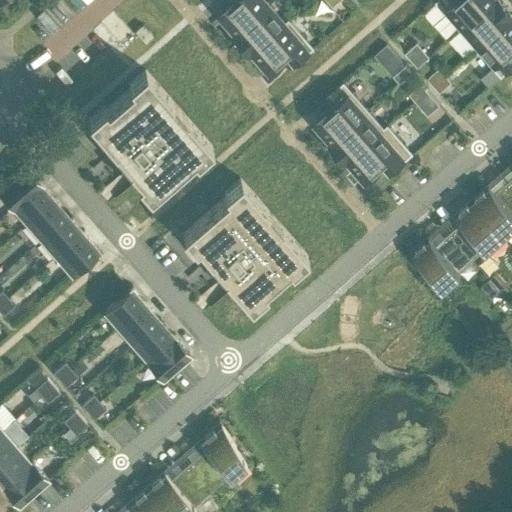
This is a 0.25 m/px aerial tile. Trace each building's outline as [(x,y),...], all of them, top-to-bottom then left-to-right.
[(270,3),(267,0),(235,0),(221,13),(238,32),(270,3)] [(493,1),(492,0),(435,0),(435,1),(460,29),(493,1)] [(476,47),(509,19),(510,18),(494,0),(493,0),(493,1),(460,29),(465,34),(476,47)] [(254,50),(287,21),(270,3),(238,32),(237,33),(253,51),(254,50)] [(217,18),(212,22),(218,29),(223,24),(217,18)] [(511,53),(510,51),(511,49),(511,22),(509,19),(476,47),(501,76),(511,66),(511,53)] [(294,65),(311,50),(287,21),(254,50),(270,69),(285,55),(294,65)] [(142,23),(134,30),(145,42),(153,35),(142,23)] [(430,56),(418,41),(406,52),(418,66),(430,56)] [(400,82),(412,72),(406,64),(394,75),(400,82)] [(434,84),(446,74),(440,67),(428,77),(434,84)] [(137,180),(149,194),(193,155),(196,159),(212,145),(144,68),(128,82),(131,85),(106,106),(104,103),(87,118),(117,152),(129,165),(134,171),(140,178),(137,180)] [(440,92),(452,81),(446,74),(434,84),(440,92)] [(349,126),(369,109),(344,80),(324,98),(332,108),(317,122),(333,140),(349,126)] [(416,100),(428,90),(422,83),(410,93),(416,100)] [(440,104),(428,90),(416,100),(428,114),(440,104)] [(385,126),(369,109),(349,126),(333,140),(333,141),(332,142),(347,159),(348,158),(349,159),(385,127),(385,126)] [(414,152),(389,124),(385,127),(349,159),(365,177),(381,164),(390,173),(414,152)] [(25,165),(0,186),(0,189),(13,205),(39,182),(25,166),(25,165)] [(266,290),(263,286),(288,264),(291,267),(307,254),(240,177),(224,191),(226,194),(182,232),(194,246),(197,243),(212,260),(223,273),(229,279),(234,286),(250,304),(266,290)] [(491,186),(474,200),(505,236),(505,235),(505,234),(511,227),(511,183),(509,180),(496,192),(491,186)] [(39,182),(13,205),(28,221),(54,199),(39,182)] [(54,199),(28,221),(42,238),(68,215),(54,199)] [(462,221),(449,233),(473,260),(486,249),(487,251),(489,249),(488,249),(503,235),(504,236),(505,236),(474,200),(457,215),(462,221)] [(68,215),(42,238),(57,254),(83,232),(68,215)] [(83,232),(57,254),(71,271),(97,249),(83,232)] [(414,251),(412,252),(444,288),(445,287),(445,286),(460,273),(461,274),(462,273),(460,271),(473,260),(449,233),(437,244),(431,238),(415,252),(414,251)] [(496,272),(489,278),(500,290),(506,284),(496,272)] [(490,296),(496,290),(487,279),(481,285),(490,296)] [(130,286),(104,309),(118,325),(144,302),(130,286)] [(4,287),(0,290),(0,302),(10,294),(4,287)] [(10,294),(0,302),(0,311),(2,313),(16,301),(10,294)] [(144,302),(118,325),(133,342),(159,319),(144,302)] [(159,319),(133,342),(148,358),(174,336),(159,319)] [(174,336),(148,358),(162,375),(188,352),(174,336)] [(67,359),(53,371),(59,378),(73,366),(67,359)] [(73,366),(59,378),(65,385),(79,373),(73,366)] [(47,376),(33,388),(39,395),(53,383),(47,376)] [(53,383),(39,395),(45,402),(59,390),(53,383)] [(95,391),(81,403),(87,410),(101,398),(95,391)] [(101,398),(87,410),(93,417),(107,405),(101,398)] [(75,409),(61,421),(67,428),(81,416),(75,409)] [(81,416),(67,428),(73,435),(87,422),(81,416)] [(204,447),(187,462),(211,489),(228,474),(229,476),(231,475),(230,474),(244,462),(244,463),(246,461),(220,420),(218,421),(219,423),(199,441),(204,447)] [(2,427),(0,428),(0,458),(17,444),(2,427)] [(17,444),(0,458),(0,477),(5,483),(33,459),(32,458),(30,459),(17,444)] [(33,459),(5,483),(7,482),(21,498),(47,475),(33,459)] [(165,471),(148,486),(170,511),(188,511),(195,506),(194,504),(211,489),(187,462),(170,477),(165,471)] [(136,507),(129,511),(170,511),(148,486),(131,501),(136,507)]
